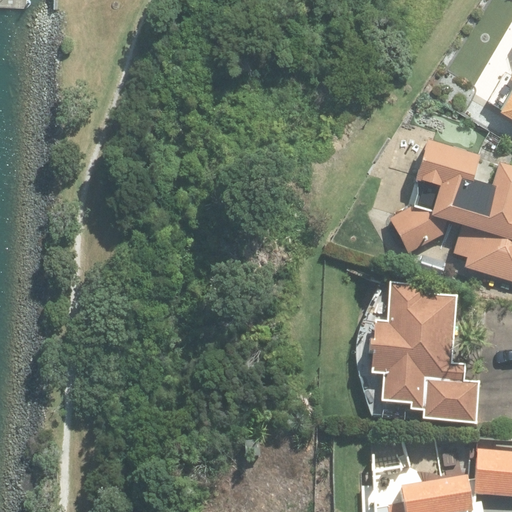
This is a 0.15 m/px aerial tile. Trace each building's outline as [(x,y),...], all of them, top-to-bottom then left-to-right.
[(511,63),(504,77),(511,80),(493,109),(511,119),(511,63)] [(463,255),(461,264),(511,279),(511,207),(511,208),(511,206),(511,162),(492,156),(485,181),(467,175),(475,151),(420,135),(409,175),(415,177),(408,203),(385,215),(404,251),(440,232),(445,217),(460,223),(450,251),(463,255)] [(450,362),(454,294),(424,292),(426,284),(384,280),(380,320),(368,319),(366,339),(362,339),(361,353),(365,353),(363,374),(376,375),(374,402),(405,405),(404,410),(417,411),(417,420),(476,424),(478,381),(461,380),(463,363),(450,362)] [(511,451),(474,448),(470,493),(511,496),(511,451)] [(479,511),(478,503),(467,504),(463,474),(394,488),(398,511),(479,511)]
